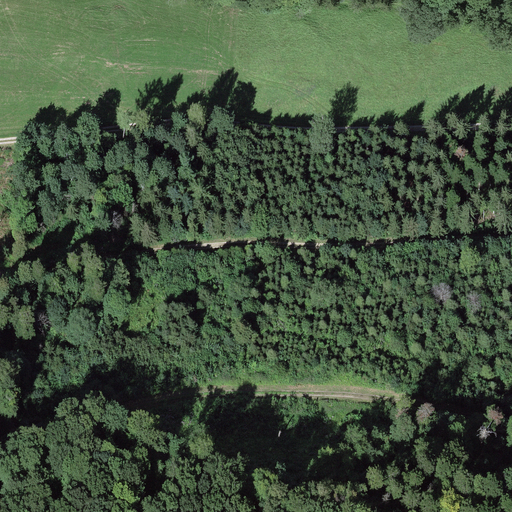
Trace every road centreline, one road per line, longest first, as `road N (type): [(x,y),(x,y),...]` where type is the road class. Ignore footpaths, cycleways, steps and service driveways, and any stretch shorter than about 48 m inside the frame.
road 1 (track): [(511,423),(391,399),(246,390),(176,396),(0,440)]
road 2 (track): [(0,287),(99,256),(188,243),(511,238)]
road 3 (track): [(0,145),(166,123),(511,126)]
road 4 (track): [(372,0),(511,21)]
